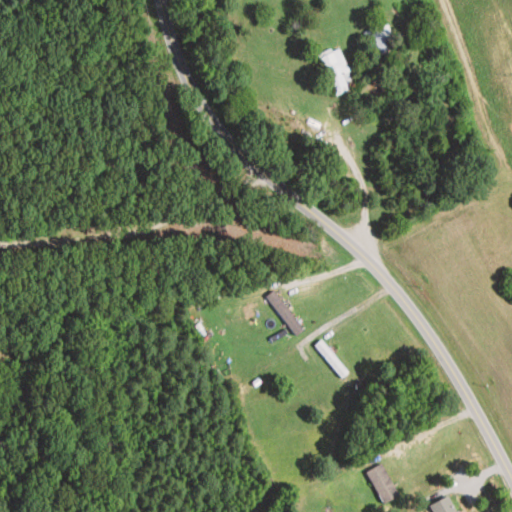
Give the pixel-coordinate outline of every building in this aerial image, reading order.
[(362,34),(374,58),(392,50),(380,25),(362,34)] [(334,94),(355,83),(338,50),(317,60),(334,94)] [(303,330),(273,291),(265,298),(294,336),(303,330)] [(313,346),(340,379),(347,373),(320,340),(313,346)] [(364,473),(382,505),(398,496),(381,464),(364,473)] [(455,511),(447,496),(428,506),(431,511),(455,511)]
